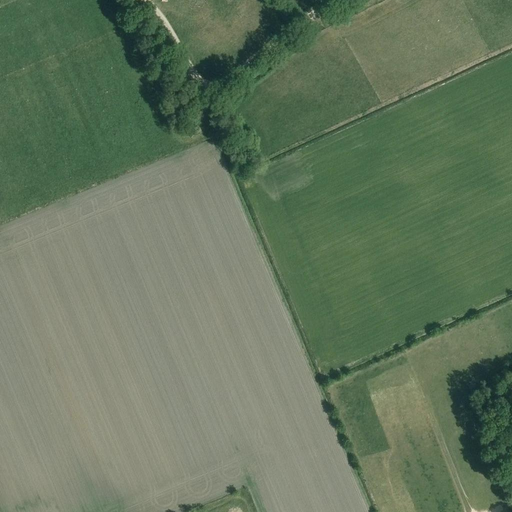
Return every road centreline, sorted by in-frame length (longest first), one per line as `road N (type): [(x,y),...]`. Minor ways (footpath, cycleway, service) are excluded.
road 1 (track): [(511,46),(237,171)]
road 2 (track): [(333,0),(221,85),(195,77),(145,0)]
